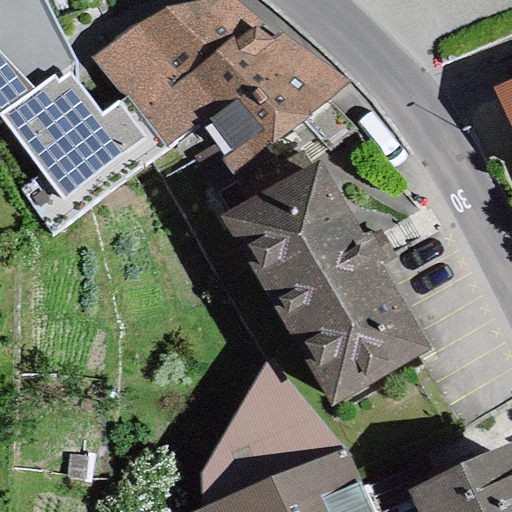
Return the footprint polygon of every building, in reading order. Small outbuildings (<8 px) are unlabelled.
[(206,116),(207,119),(209,120),(240,162),(291,124),(296,131),(308,122),(332,149),(358,129),(326,97),(214,14),(195,8),(138,25),(133,29),(136,32),(99,58),(131,98),(132,99),(135,99),(146,114),(183,85),(206,116)] [(0,149),(54,236),(209,120),(207,119),(206,116),(183,85),(146,114),(135,99),(132,99),(131,98),(91,127),(50,71),(56,66),(29,24),(0,44),(0,149)] [(511,91),(500,97),(511,123),(511,91)] [(373,274),(382,264),(369,241),(356,245),(298,146),(218,194),(336,400),(418,352),(373,274)] [(365,511),(364,507),(340,452),(298,414),(270,365),(205,477),(206,511),(365,511)] [(511,511),(511,470),(507,459),(465,479),(458,464),(426,478),(434,493),(421,499),(426,511),(511,511)] [(426,511),(421,499),(434,493),(426,478),(364,507),(365,511),(426,511)]
